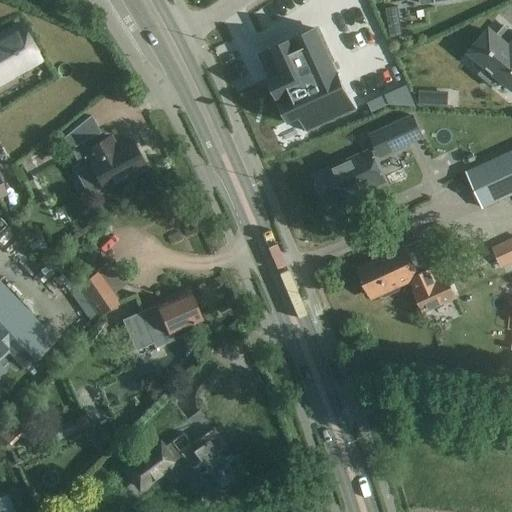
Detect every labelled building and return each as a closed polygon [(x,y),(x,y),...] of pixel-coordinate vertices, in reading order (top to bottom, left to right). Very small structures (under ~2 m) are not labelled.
[(477,21),(454,23),(455,32),(478,30),(477,21)] [(20,24),(0,35),(0,83),(41,60),(20,24)] [(511,32),(508,29),(502,37),(499,40),(491,34),(492,34),(489,32),(488,34),(474,51),(472,53),(474,55),(474,54),(487,65),(484,68),(479,74),(496,88),(501,82),(503,79),(511,86),(511,32)] [(309,132),(354,112),(317,30),(272,51),(282,72),(271,77),(291,123),(302,118),(309,132)] [(420,92),(419,106),(447,106),(447,93),(420,92)] [(71,146),(100,130),(101,130),(92,113),(65,136),(71,146)] [(412,116),(384,129),(394,151),(422,138),(412,116)] [(111,131),(87,143),(83,146),(103,186),(146,164),(131,135),(116,142),(111,131)] [(370,151),(315,176),(329,206),(355,195),(363,191),(364,193),(385,183),(370,151)] [(484,208),(511,195),(511,151),(467,172),(484,208)] [(0,175),(0,196),(8,192),(0,175)] [(88,180),(74,193),(89,208),(103,196),(88,180)] [(511,238),(494,248),(502,268),(511,262),(511,238)] [(433,268),(420,274),(419,274),(406,244),(386,253),(388,257),(360,270),(373,298),(411,280),(416,291),(415,291),(422,307),(424,312),(456,298),(447,277),(439,281),(433,268)] [(98,273),(77,287),(98,316),(119,302),(98,273)] [(9,354),(24,369),(56,338),(0,279),(0,379),(9,370),(1,361),(9,354)] [(189,291),(150,308),(162,335),(201,319),(189,291)] [(124,339),(140,368),(170,352),(154,323),(124,339)] [(12,418),(0,428),(0,433),(10,444),(25,431),(12,418)] [(89,427),(86,419),(76,423),(77,424),(80,431),(89,427)] [(145,511),(175,481),(151,457),(118,491),(140,511),(145,511)] [(13,511),(8,498),(0,502),(0,511),(13,511)]
